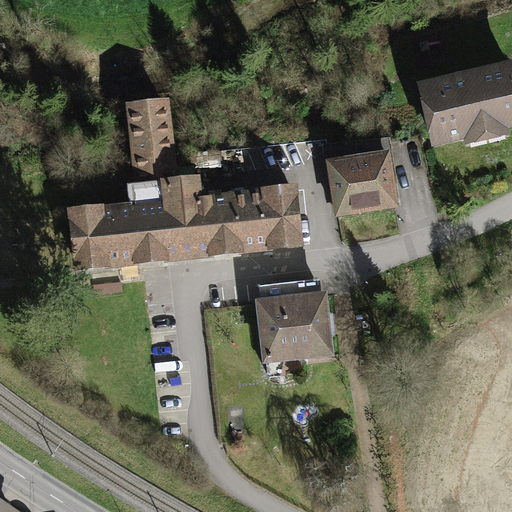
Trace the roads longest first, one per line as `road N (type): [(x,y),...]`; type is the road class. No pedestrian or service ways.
road 1 (unknown): [(188,309),(194,280),(215,270),(344,270)]
road 2 (residential): [(344,270),(511,213)]
